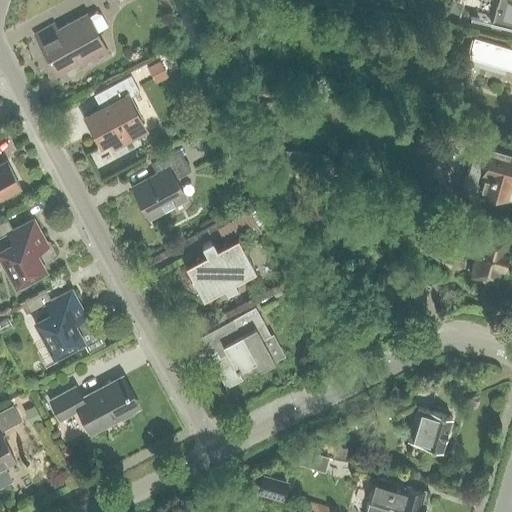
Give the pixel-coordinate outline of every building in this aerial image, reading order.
[(511,0),(495,0),(494,6),(493,6),(492,12),(488,24),(495,26),(496,25),(511,28),(511,0)] [(82,68),(108,54),(87,15),(57,31),(54,24),(34,35),(56,74),(79,62),(82,68)] [(511,49),(472,38),(465,64),(503,75),(505,71),(511,72),(511,49)] [(160,62),(148,68),(155,82),(167,76),(160,62)] [(127,98),(139,92),(130,75),(105,88),(113,103),(86,117),(101,145),(111,140),(115,147),(145,131),(127,98)] [(479,155),(486,131),(467,126),(465,132),(389,111),(383,132),(459,153),(460,149),(479,155)] [(506,197),(510,182),(511,182),(511,151),(502,148),(501,151),(489,147),(485,163),(471,158),(462,189),(487,197),(488,192),(506,197)] [(175,179),(190,171),(178,148),(151,163),(157,175),(132,189),(147,217),(185,196),(175,179)] [(310,177),(313,155),(280,150),(276,173),(310,177)] [(0,197),(20,186),(7,163),(0,166),(0,197)] [(216,229),(223,242),(245,229),(248,235),(258,229),(256,226),(264,222),(257,209),(249,213),(247,211),(216,229)] [(42,263),(57,255),(51,244),(48,246),(33,219),(13,230),(7,220),(0,223),(0,238),(4,236),(9,244),(13,243),(15,247),(0,255),(0,256),(15,286),(45,269),(42,263)] [(504,252),(508,237),(484,231),(471,276),(495,283),(500,268),(503,269),(508,253),(504,252)] [(234,282),(255,271),(237,237),(216,249),(212,241),(201,246),(206,254),(184,266),(203,299),(224,288),(227,293),(237,287),(234,282)] [(407,304),(413,279),(383,272),(377,298),(407,304)] [(105,343),(95,326),(89,314),(86,316),(71,289),(51,300),(45,290),(24,302),(30,313),(42,306),(47,315),(50,313),(53,318),(37,326),(53,356),(82,340),(88,352),(105,343)] [(259,369),(274,361),(281,357),(269,335),(270,335),(255,307),(232,319),(199,337),(208,354),(216,349),(220,357),(211,361),(226,388),(242,379),(237,371),(255,361),(259,369)] [(131,411),(135,408),(119,378),(82,399),(75,386),(49,400),(59,420),(77,410),(90,433),(119,417),(121,419),(133,413),(131,411)] [(412,398),(393,409),(398,418),(418,408),(412,398)] [(7,466),(15,461),(24,457),(25,451),(20,442),(17,441),(8,446),(0,432),(0,431),(21,421),(12,405),(0,411),(0,488),(15,480),(7,466)] [(35,408),(26,413),(31,424),(41,419),(35,408)] [(441,451),(451,417),(421,408),(411,442),(441,451)] [(300,450),(295,461),(301,464),(308,452),(300,450)] [(287,481),(262,473),(257,488),(282,496),(287,481)] [(425,511),(426,507),(424,507),(424,505),(420,503),(424,490),(376,476),(365,511),(425,511)]
